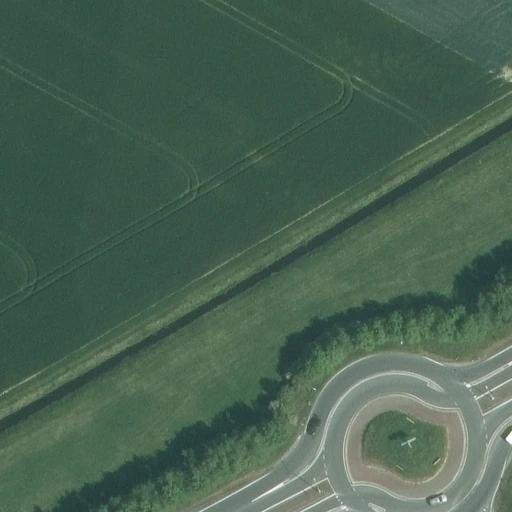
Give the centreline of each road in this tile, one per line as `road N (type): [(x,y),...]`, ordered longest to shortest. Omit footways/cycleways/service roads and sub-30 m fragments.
road 1 (trunk): [(443,379),(398,364),(353,375),(329,395),(304,459),(232,511)]
road 2 (trunk): [(463,400),(442,402),(404,385),(371,388),(346,408),(332,451)]
